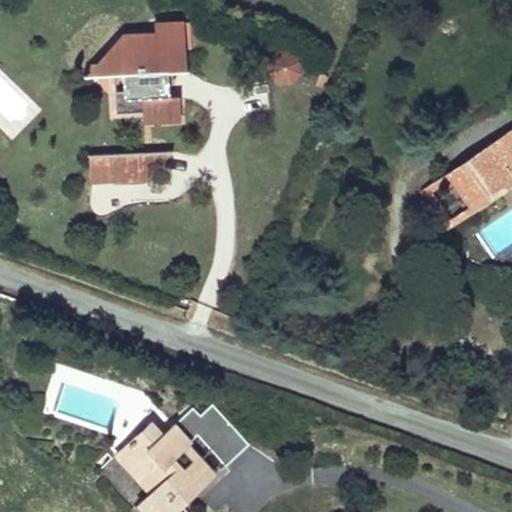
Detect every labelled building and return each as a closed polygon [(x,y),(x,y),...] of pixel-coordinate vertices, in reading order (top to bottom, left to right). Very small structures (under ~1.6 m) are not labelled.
[(185,74),(184,25),(155,26),(156,35),(123,37),(100,55),(112,72),(117,72),(118,94),(115,94),(116,115),(138,114),(138,109),(146,109),(146,122),(180,122),(179,98),(168,98),(167,74),(185,74)] [(107,77),(112,72),(100,55),(69,78),(107,77)] [(299,76),(299,64),(290,55),(278,55),(269,64),(270,77),(278,85),(291,85),(299,76)] [(146,122),(146,109),(138,109),(138,114),(137,122),(146,122)] [(511,128),(456,167),(482,202),(486,207),(502,196),(499,193),(511,183),(511,128)] [(143,180),(171,153),(142,154),(143,180)] [(143,180),(142,154),(88,156),(89,182),(143,180)] [(455,223),(482,202),(456,167),(429,188),(455,223)] [(204,415),(243,457),(256,445),(218,403),(204,415)] [(148,511),(179,511),(213,484),(196,463),(186,472),(176,460),(195,445),(177,424),(164,435),(154,423),(118,453),(152,493),(141,503),(148,511)] [(215,451),(204,461),(214,472),(225,462),(215,451)] [(152,493),(118,453),(107,462),(141,503),(152,493)]
